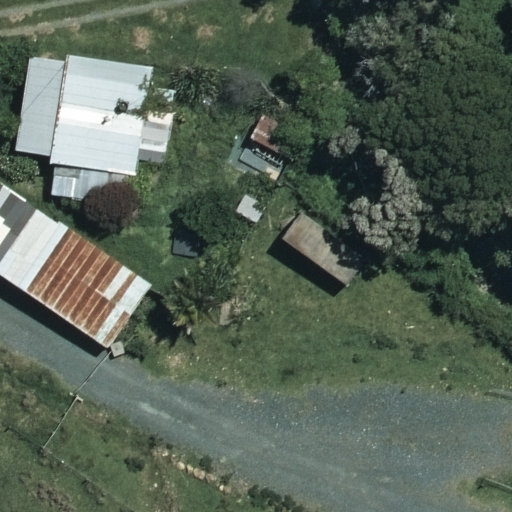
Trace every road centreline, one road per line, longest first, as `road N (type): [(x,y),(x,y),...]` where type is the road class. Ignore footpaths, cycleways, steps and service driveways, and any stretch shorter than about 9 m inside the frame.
road 1 (track): [(393,511),(346,497),(0,315)]
road 2 (track): [(197,412),(511,437)]
road 3 (unknown): [(0,22),(129,0)]
